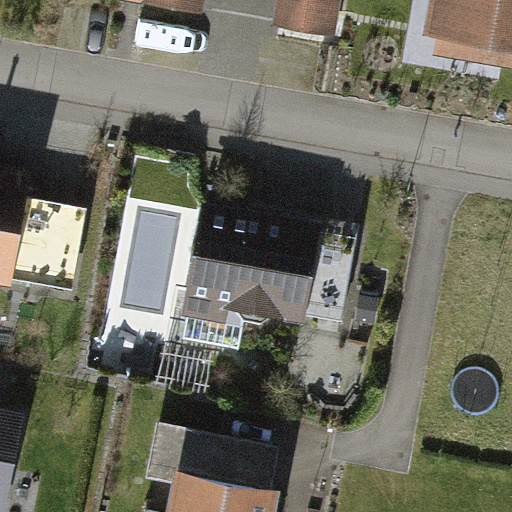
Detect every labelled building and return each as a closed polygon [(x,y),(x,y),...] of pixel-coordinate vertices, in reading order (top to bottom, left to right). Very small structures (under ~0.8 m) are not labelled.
[(145,0),(222,11),(224,0),(145,0)] [(350,0),(287,0),(284,22),(345,31),(350,0)] [(511,0),(455,0),(446,60),(511,71),(511,0)] [(50,171),(0,163),(0,279),(32,284),(50,171)] [(341,226),(218,204),(196,322),(243,330),(247,305),(324,319),(341,226)] [(0,511),(19,511),(40,411),(0,402),(0,511)] [(266,511),(267,510),(173,492),(169,511),(266,511)]
